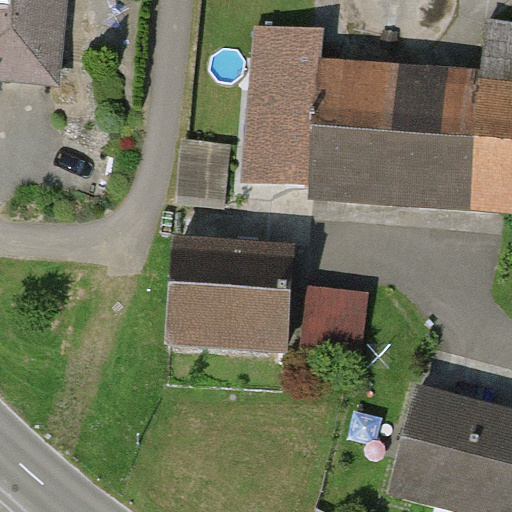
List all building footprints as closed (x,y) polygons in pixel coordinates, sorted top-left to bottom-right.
[(0,0),(0,80),(54,85),(61,0),(0,0)] [(254,195),(511,215),(511,90),(331,77),(334,46),(266,40),(254,195)] [(185,195),(229,201),(235,149),(192,144),(185,195)] [(170,254),(164,346),(292,354),(298,262),(170,254)] [(309,285),(309,346),(373,346),(374,285),(309,285)] [(511,511),(511,417),(413,392),(389,487),(487,511),(511,511)]
